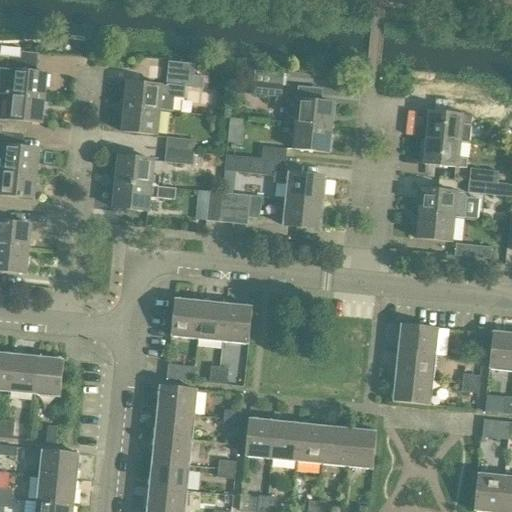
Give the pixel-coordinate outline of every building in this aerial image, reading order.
[(0,95),(44,100),(47,75),(18,72),(19,59),(0,56),(0,95)] [(68,60),(49,61),(51,87),(69,86),(68,60)] [(256,72),(254,82),(282,85),(284,75),(256,72)] [(168,75),(166,86),(185,88),(202,91),(204,78),(168,75)] [(435,81),(434,96),(455,98),(483,101),(484,85),(435,81)] [(247,94),(253,94),(253,97),(281,100),(283,85),(282,85),(254,82),(254,83),(248,82),(247,94)] [(126,83),(124,108),(161,112),(173,113),(174,98),(184,100),(185,88),(166,86),(166,88),(126,83)] [(42,125),(44,100),(0,95),(0,121),(2,122),(5,122),(5,121),(42,125)] [(294,125),(294,126),(331,130),(333,105),(297,101),(297,102),(288,101),(286,124),(294,125)] [(158,137),(161,112),(124,108),(121,133),(158,137)] [(429,113),(426,139),(461,143),(469,144),(471,118),(429,113)] [(328,154),(331,130),(294,126),(291,151),(328,154)] [(167,138),(165,151),(194,154),(195,142),(167,138)] [(460,160),(461,143),(426,139),(423,165),(466,170),(467,161),(460,160)] [(0,171),(36,176),(39,151),(0,146),(0,171)] [(261,160),(285,163),(286,151),(263,148),(261,160)] [(194,154),(165,151),(164,164),(192,167),(194,154)] [(286,186),(284,201),(326,205),(327,196),(324,196),(326,179),(284,175),(285,163),(261,160),(226,156),(224,172),(274,178),(273,184),(286,186)] [(119,158),(116,184),(158,188),(159,177),(153,176),(155,162),(119,158)] [(470,170),(469,182),(497,185),(498,173),(470,170)] [(0,197),(34,201),(36,176),(0,171),(0,197)] [(468,194),(511,198),(511,186),(497,185),(469,182),(468,194)] [(175,190),(158,188),(116,184),(113,210),(149,214),(151,199),(174,201),(175,190)] [(418,215),(455,219),(464,220),(466,199),(463,195),(421,190),(418,215)] [(206,222),(218,224),(222,194),(209,193),(206,222)] [(250,197),(222,194),(218,224),(247,227),(250,197)] [(326,205),(284,201),(282,227),(320,231),(322,214),(325,214),(326,205)] [(416,240),(452,244),(455,219),(418,215),(416,240)] [(0,248),(28,251),(31,226),(0,222),(0,248)] [(491,249),(455,245),(454,257),(490,261),(491,249)] [(0,273),(26,276),(28,251),(0,248),(0,273)] [(197,341),(201,303),(174,300),(171,338),(197,341)] [(197,341),(222,344),(225,306),(201,303),(197,341)] [(225,306),(222,344),(248,346),(252,308),(225,306)] [(446,357),(449,331),(400,326),(398,351),(436,355),(436,356),(446,357)] [(483,344),(484,335),(468,333),(467,342),(483,344)] [(511,373),(511,335),(493,333),(489,371),(511,373)] [(477,364),(480,351),(452,345),(449,358),(477,364)] [(395,378),(433,382),(436,356),(436,355),(398,351),(395,378)] [(12,356),(0,354),(0,393),(8,394),(12,356)] [(8,394),(35,397),(39,359),(12,356),(8,394)] [(35,397),(60,400),(63,361),(39,359),(35,397)] [(193,383),(194,369),(168,366),(166,380),(193,383)] [(209,385),(217,386),(219,369),(211,368),(209,385)] [(228,370),(219,369),(217,386),(226,387),(228,370)] [(463,376),(462,385),(479,387),(480,378),(463,376)] [(433,382),(395,378),(392,403),(430,407),(433,382)] [(478,395),(479,387),(462,385),(461,393),(478,395)] [(195,417),(197,391),(159,387),(157,413),(195,417)] [(501,415),(511,416),(511,405),(511,399),(503,398),(501,415)] [(224,411),(223,419),(240,421),(241,413),(224,411)] [(192,442),(195,417),(157,413),(154,438),(192,442)] [(240,421),(223,419),(222,429),(239,431),(240,421)] [(271,461),(275,423),(248,420),(245,458),(271,461)] [(508,441),(509,423),(501,423),(483,421),(481,438),(499,440),(508,441)] [(14,424),(5,423),(4,440),(12,441),(14,424)] [(295,463),(299,426),(275,423),(271,461),(295,463)] [(321,466),(324,428),(299,426),(295,463),(321,466)] [(46,444),(55,445),(57,429),(48,427),(46,444)] [(321,466),(346,469),(349,431),(324,428),(321,466)] [(349,431),(346,469),(372,471),(376,434),(349,431)] [(190,466),(192,442),(154,438),(151,463),(190,466)] [(17,449),(0,447),(0,456),(16,458),(17,449)] [(39,476),(77,480),(79,456),(42,452),(39,476)] [(219,461),(218,470),(235,472),(236,463),(219,461)] [(151,463),(149,488),(187,491),(190,466),(151,463)] [(234,481),(235,472),(218,470),(217,479),(234,481)] [(473,511),(500,511),(504,478),(477,475),(473,511)] [(39,476),(36,502),(74,506),(77,480),(39,476)] [(511,511),(511,478),(504,478),(500,511),(511,511)] [(184,511),(187,491),(149,488),(146,511),(184,511)] [(0,498),(12,500),(13,491),(0,490),(0,498)] [(256,511),(265,511),(267,498),(258,497),(256,511)] [(0,507),(10,509),(12,500),(0,498),(0,507)] [(274,511),(276,499),(267,498),(265,511),(274,511)] [(36,502),(35,511),(73,511),(74,506),(36,502)] [(307,511),(316,511),(317,503),(308,502),(307,511)] [(325,511),(326,504),(317,503),(316,511),(325,511)]
